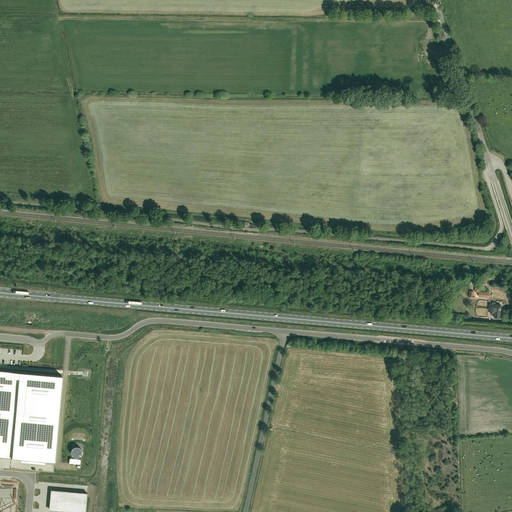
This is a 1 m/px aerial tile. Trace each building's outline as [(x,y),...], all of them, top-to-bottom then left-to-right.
[(405,49),(413,48),(411,27),(383,30),(383,34),(380,34),(382,49),(398,48),(399,57),(406,57),(405,49)] [(365,35),(357,36),(359,47),(367,46),(365,35)] [(406,63),(416,63),(417,54),(406,54),(406,63)] [(495,304),(495,302),(492,302),(492,304),(490,304),(489,309),(490,309),(490,313),(494,313),(494,317),(500,318),(501,305),(495,304)] [(0,457),(55,462),(62,376),(0,370),(0,457)] [(52,490),(51,510),(53,511),(67,511),(85,511),(87,493),(55,490),(52,490)]
